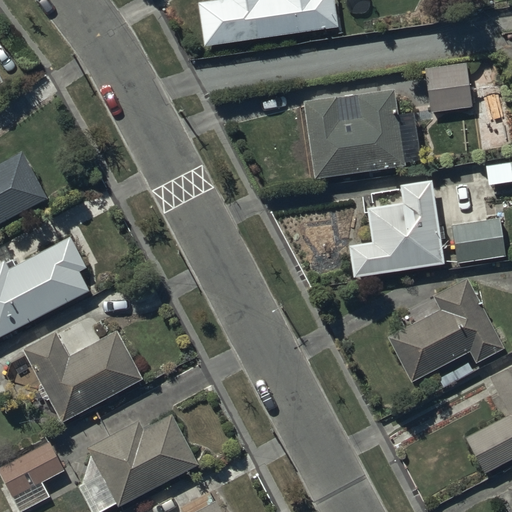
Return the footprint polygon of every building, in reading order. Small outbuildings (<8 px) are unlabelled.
[(256,0),(259,17),(331,9),(329,0),(256,0)] [(467,59),(426,64),(432,109),(473,104),(467,59)] [(304,84),(312,155),(393,147),(385,73),(356,76),(358,95),(335,97),(333,81),(304,84)] [(0,202),(42,176),(17,135),(0,145),(0,202)] [(489,180),(511,176),(511,156),(486,160),(489,180)] [(346,225),(350,255),(441,244),(431,161),(395,165),(397,182),(364,186),(368,222),(346,225)] [(506,252),(500,214),(453,221),(459,259),(506,252)] [(0,316),(85,271),(61,225),(8,253),(0,239),(0,238),(0,316)] [(384,320),(405,358),(464,325),(472,338),(498,323),(463,262),(431,279),(438,290),(384,320)] [(22,330),(57,400),(134,362),(110,313),(63,336),(52,315),(22,330)] [(465,416),(477,444),(511,428),(511,351),(489,362),(506,398),(465,416)] [(87,420),(116,480),(192,443),(167,390),(139,404),(135,397),(87,420)] [(51,438),(0,462),(0,469),(20,511),(51,496),(42,477),(64,467),(51,438)] [(158,511),(227,511),(212,483),(158,511)]
